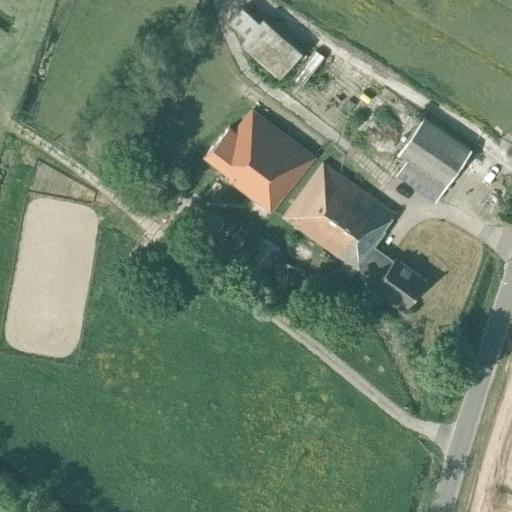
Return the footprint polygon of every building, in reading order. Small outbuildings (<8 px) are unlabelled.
[(302,52),(263,17),(259,21),(242,6),(229,21),(245,36),(240,42),(280,77),(302,52)] [(313,155),(250,109),(235,129),(229,124),(205,156),(232,176),(228,181),(272,212),(313,155)] [(396,174),(435,201),(471,149),(424,116),(399,152),(408,158),(396,174)] [(160,219),(171,206),(107,157),(97,171),(160,219)] [(393,259),(374,245),(385,229),(384,228),(395,213),(325,162),(285,217),(408,305),(426,280),(395,257),(393,259)] [(170,177),(158,191),(173,205),(186,191),(170,177)]
